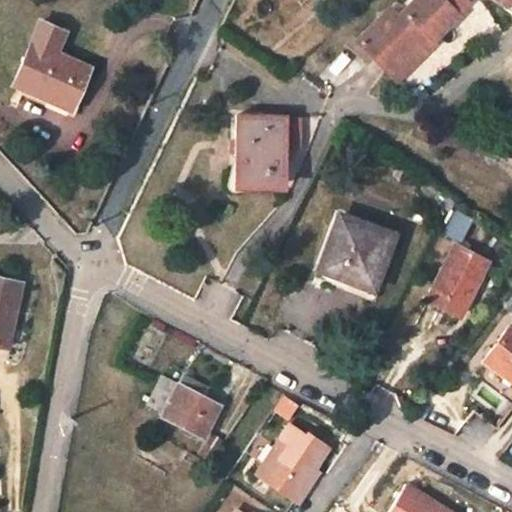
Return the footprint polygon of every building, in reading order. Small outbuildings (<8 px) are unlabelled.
[(431,40),(454,15),(439,0),(413,0),(388,27),(380,18),(356,42),(384,71),(423,33),(431,40)] [(63,32),(40,22),(13,83),(68,108),(87,68),(53,53),(63,32)] [(242,159),(240,183),(279,185),(280,147),(296,148),(297,118),(281,118),(281,117),(235,116),(234,159),(242,159)] [(233,183),(240,183),(242,159),(234,159),(233,183)] [(452,207),(440,233),(458,241),(470,215),(452,207)] [(381,257),(390,235),(338,216),(317,267),(365,284),(378,256),(381,257)] [(511,242),(501,234),(488,254),(500,262),(511,246),(511,242)] [(454,245),(427,297),(458,314),(485,260),(454,245)] [(20,282),(0,277),(0,348),(4,350),(20,282)] [(511,381),(511,327),(510,326),(484,361),(511,381)] [(161,411),(177,382),(162,375),(146,403),(161,411)] [(481,379),(469,393),(498,418),(511,404),(481,379)] [(218,404),(177,382),(161,411),(159,416),(201,436),(218,404)] [(315,467),(329,446),(309,432),(307,435),(291,423),(256,473),(297,501),(307,487),(303,484),(315,467)] [(303,484),(307,487),(319,469),(315,467),(303,484)] [(387,511),(444,511),(405,486),(387,511)]
